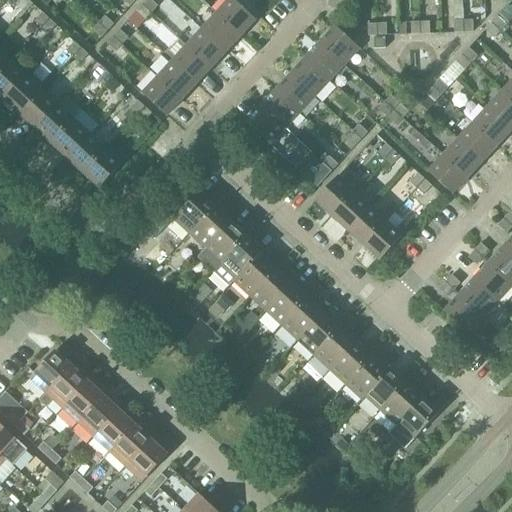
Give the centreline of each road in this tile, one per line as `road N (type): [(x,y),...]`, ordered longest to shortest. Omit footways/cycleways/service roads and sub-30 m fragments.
road 1 (residential): [(266,511),(76,329),(27,317)]
road 2 (residential): [(199,138),(118,226),(81,214),(0,136)]
road 3 (residential): [(387,312),(199,138)]
road 4 (residential): [(511,187),(387,312)]
road 5 (residential): [(199,138),(289,40),(300,0)]
road 6 (residential): [(511,420),(387,312)]
road 7 (tertiary): [(511,426),(498,430),(420,511)]
